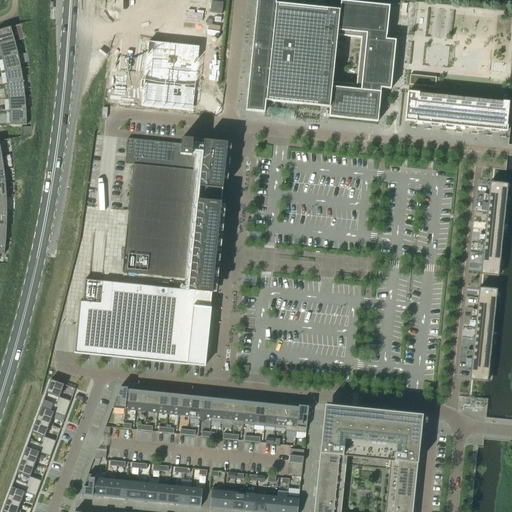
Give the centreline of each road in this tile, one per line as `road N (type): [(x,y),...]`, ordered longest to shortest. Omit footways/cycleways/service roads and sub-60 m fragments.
road 1 (primary): [(70,0),(50,189),(0,395)]
road 2 (residential): [(103,374),(434,408)]
road 3 (residential): [(470,165),(446,413)]
road 4 (residential): [(53,511),(103,374)]
road 5 (residential): [(227,124),(369,138)]
road 6 (residential): [(240,0),(227,124)]
